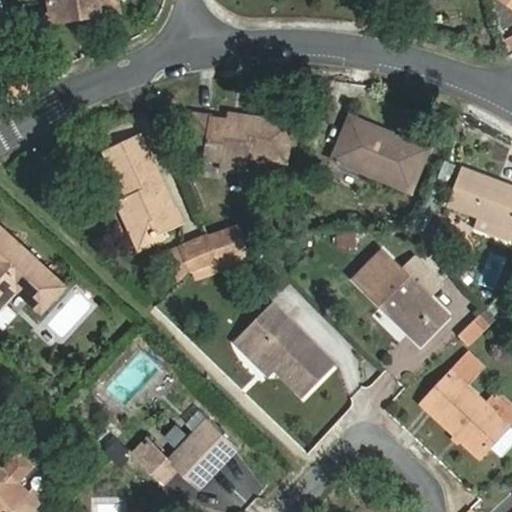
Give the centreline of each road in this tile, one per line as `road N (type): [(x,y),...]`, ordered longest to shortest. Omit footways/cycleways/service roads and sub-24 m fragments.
road 1 (residential): [(196,46),(285,44),(362,54),(444,69),(511,98)]
road 2 (residential): [(429,511),(430,487),(379,438),(365,435),(352,439),(288,511)]
road 3 (residential): [(0,138),(120,73),(196,46)]
